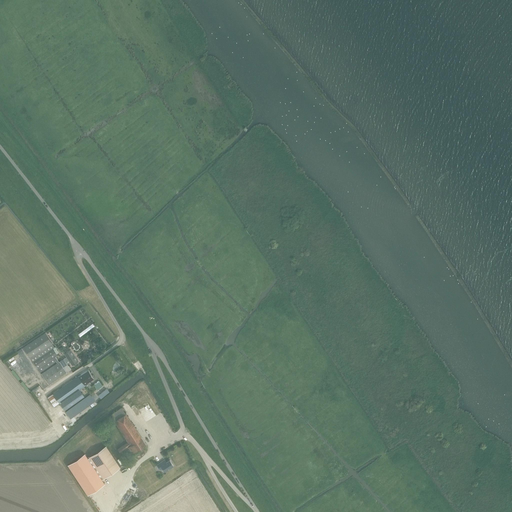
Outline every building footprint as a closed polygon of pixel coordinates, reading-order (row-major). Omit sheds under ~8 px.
[(23,347),(40,372),(48,366),(56,362),(57,362),(57,363),(41,374),(48,385),(71,370),(67,364),(63,359),(59,362),(55,357),(58,355),(57,354),(59,353),(55,347),(54,347),(45,333),(23,347)] [(67,357),(63,359),(67,364),(70,362),(72,365),(78,361),(70,349),(64,353),(67,357)] [(85,385),(94,378),(88,369),(79,376),(78,375),(49,395),(56,406),(60,403),(65,410),(84,397),(79,390),(85,386),(85,385)] [(29,390),(38,384),(37,382),(34,384),(32,380),(25,385),(29,390)] [(97,390),(103,386),(99,381),(94,385),(97,390)] [(101,399),(109,392),(106,388),(98,395),(101,399)] [(142,400),(136,393),(124,402),(130,410),(142,400)] [(70,419),(95,401),(90,395),(65,412),(70,419)] [(111,414),(115,420),(114,421),(128,442),(117,449),(119,453),(128,447),(132,453),(146,444),(126,413),(121,407),(111,414)] [(120,468),(105,446),(88,458),(103,479),(120,468)] [(85,454),(68,465),(87,495),(104,483),(85,454)] [(163,461),(158,464),(157,465),(161,470),(163,468),(165,471),(174,466),(170,460),(165,464),(163,461)]
